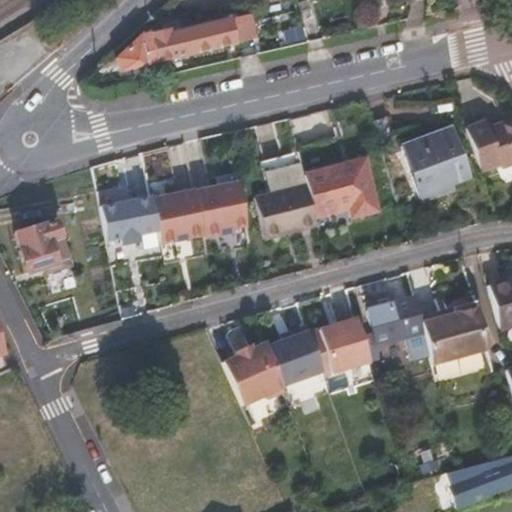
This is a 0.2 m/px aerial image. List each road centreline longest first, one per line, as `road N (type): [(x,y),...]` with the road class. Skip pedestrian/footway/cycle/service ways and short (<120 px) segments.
road 1 (residential): [(511,232),(32,363)]
road 2 (residential): [(503,37),(100,132),(30,139)]
road 3 (residential): [(30,139),(43,91),(144,0)]
road 4 (residential): [(105,511),(32,363)]
